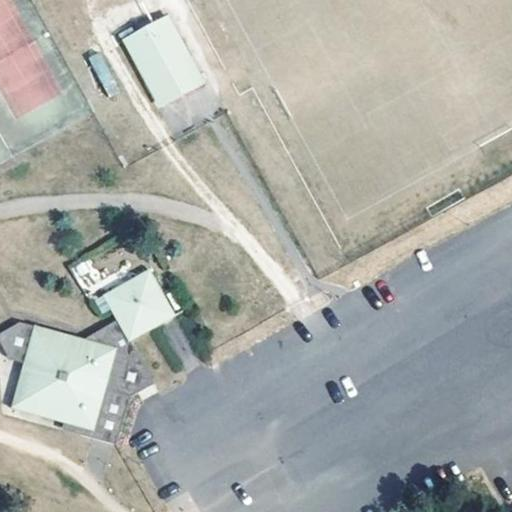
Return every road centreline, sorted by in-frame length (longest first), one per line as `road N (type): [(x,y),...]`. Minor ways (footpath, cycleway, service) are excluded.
road 1 (track): [(310,329),(279,270),(158,127),(100,26),(149,0)]
road 2 (track): [(246,232),(120,197),(0,206)]
road 3 (track): [(0,435),(50,455),(122,511)]
